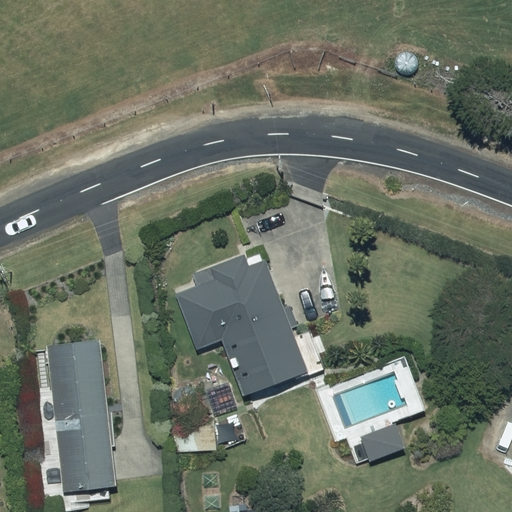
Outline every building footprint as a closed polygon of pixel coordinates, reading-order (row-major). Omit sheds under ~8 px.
[(174,291),(196,347),(226,335),(247,388),(284,373),(273,345),(291,339),(281,313),(286,311),(264,255),(247,261),(244,251),(192,271),(196,282),(174,291)] [(98,338),(45,343),(62,488),(115,482),(98,338)] [(332,418),(345,427),(359,422),(362,406),(350,395),(334,402),(332,418)] [(172,417),(175,450),(215,448),(213,415),(172,417)] [(361,437),(362,441),(371,461),(404,445),(392,422),(361,437)] [(269,511),(269,492),(231,494),(232,511),(269,511)]
